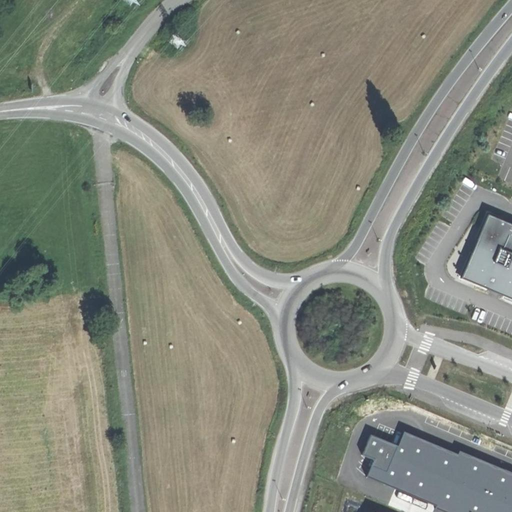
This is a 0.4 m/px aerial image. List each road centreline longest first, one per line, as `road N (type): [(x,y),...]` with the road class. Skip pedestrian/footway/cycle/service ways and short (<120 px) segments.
road 1 (primary): [(511,5),(448,86),(334,269)]
road 2 (primary): [(377,283),(386,238),(412,186),(511,41)]
road 3 (secondary): [(105,115),(161,149),(236,267),(286,303)]
road 4 (primary): [(295,363),(292,414),(272,489),(277,511)]
road 5 (primary): [(283,511),(319,411),(347,381)]
road 6 (unclassified): [(373,371),(398,373),(511,418)]
road 7 (unclassified): [(511,379),(406,334),(395,316)]
